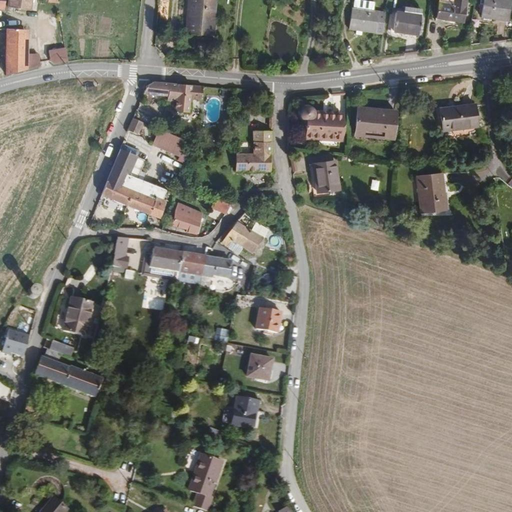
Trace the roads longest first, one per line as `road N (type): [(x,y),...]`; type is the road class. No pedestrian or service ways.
road 1 (residential): [(286,188),(303,270),(287,460),(305,511)]
road 2 (residential): [(77,230),(212,240),(249,194),(286,188)]
road 3 (unclassified): [(5,449),(77,230)]
road 4 (secondary): [(281,82),(485,60)]
road 5 (unclassified): [(77,230),(146,71)]
road 6 (secondary): [(0,86),(67,72),(146,71)]
road 7 (secondary): [(146,71),(281,82)]
road 8 (residential): [(121,483),(5,449)]
